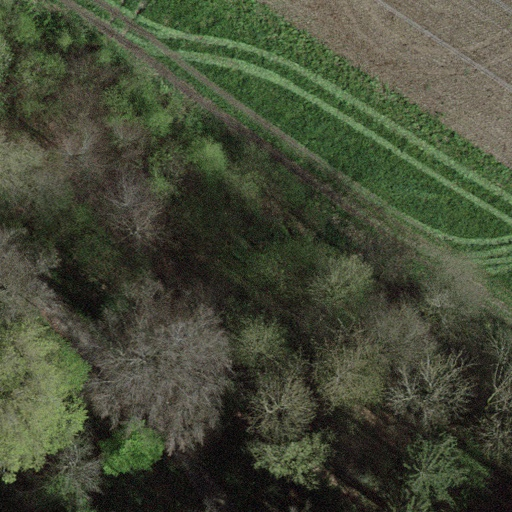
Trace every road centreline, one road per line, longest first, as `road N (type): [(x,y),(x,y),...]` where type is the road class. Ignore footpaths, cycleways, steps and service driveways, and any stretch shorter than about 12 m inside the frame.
road 1 (track): [(511,313),(63,0)]
road 2 (track): [(220,511),(159,419),(0,254)]
